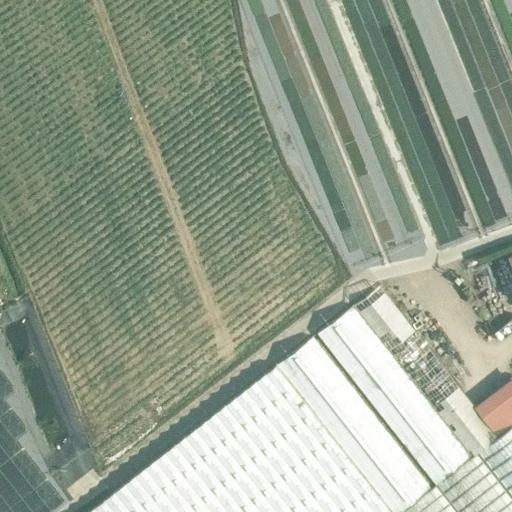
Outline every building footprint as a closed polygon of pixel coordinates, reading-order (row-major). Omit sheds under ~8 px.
[(511,379),(477,407),(381,283),(353,305),(472,456),(477,452),(511,424),(511,379)] [(353,305),(352,304),(316,331),(436,484),(472,456),(353,305)] [(399,511),(431,487),(312,334),(276,361),(393,511),(399,511)] [(393,511),(276,361),(172,440),(228,511),(393,511)] [(511,424),(477,452),(511,496),(511,424)] [(228,511),(172,440),(86,511),(228,511)] [(511,511),(511,496),(477,452),(472,456),(436,484),(431,487),(399,511),(511,511)]
